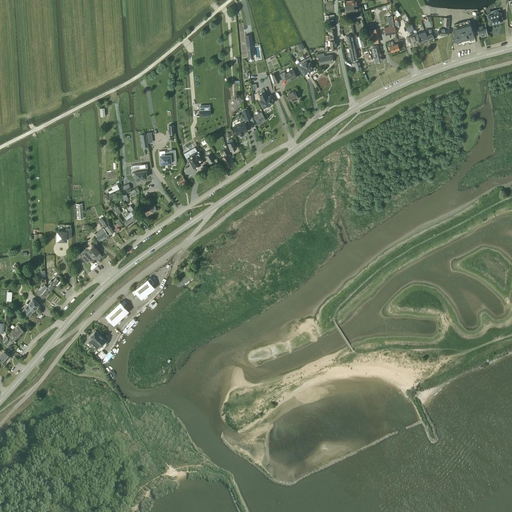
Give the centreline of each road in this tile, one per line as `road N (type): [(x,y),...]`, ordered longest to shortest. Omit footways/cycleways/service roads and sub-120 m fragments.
road 1 (track): [(0,148),(138,76),(231,0)]
road 2 (residential): [(111,280),(135,244),(292,144)]
road 3 (tertiary): [(111,280),(295,149)]
road 4 (track): [(28,116),(114,72),(111,0)]
road 5 (tertiary): [(355,109),(437,70),(510,49)]
road 6 (tertiary): [(0,401),(111,280)]
